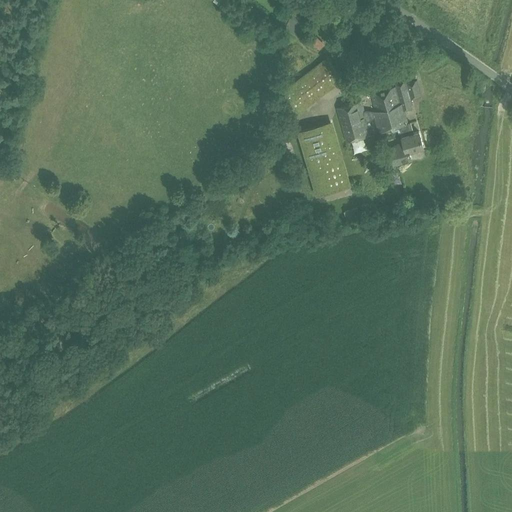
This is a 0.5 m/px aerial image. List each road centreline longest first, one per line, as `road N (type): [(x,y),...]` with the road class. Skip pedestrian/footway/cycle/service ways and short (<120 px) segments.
road 1 (track): [(0,370),(155,262)]
road 2 (unclassified): [(511,88),(386,0)]
